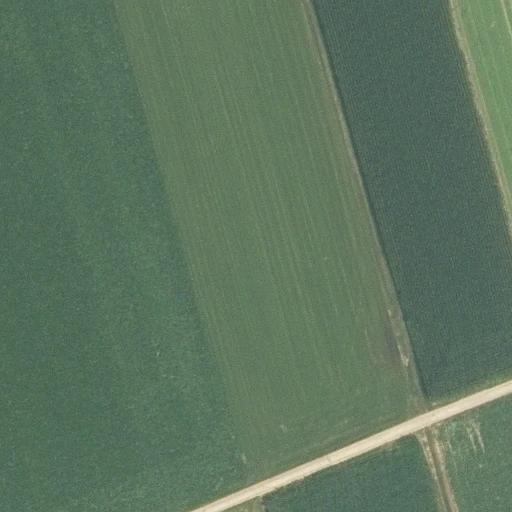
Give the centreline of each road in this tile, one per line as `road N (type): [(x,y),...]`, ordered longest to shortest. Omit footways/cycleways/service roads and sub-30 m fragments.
road 1 (track): [(307,0),(423,421)]
road 2 (track): [(511,386),(209,511)]
